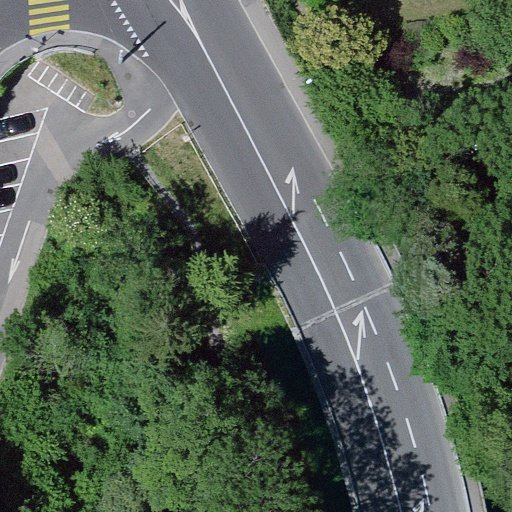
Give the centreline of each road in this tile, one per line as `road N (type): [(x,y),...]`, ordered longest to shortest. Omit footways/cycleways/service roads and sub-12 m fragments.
road 1 (tertiary): [(405,511),(378,407),(281,187)]
road 2 (tertiary): [(134,4),(173,63),(281,187)]
road 3 (tertiary): [(281,187),(200,0)]
